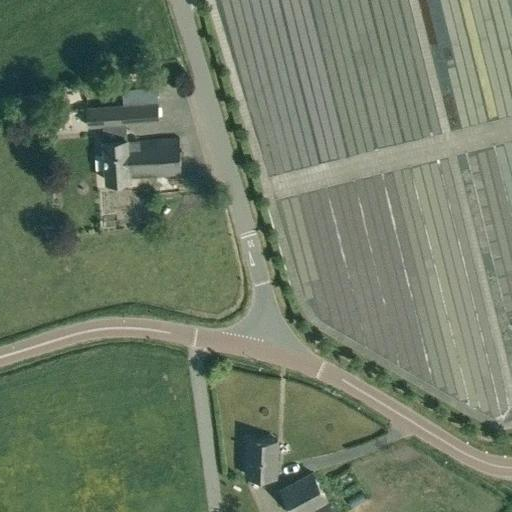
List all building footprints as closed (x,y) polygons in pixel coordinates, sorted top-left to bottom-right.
[(24,112),(39,110),(37,94),(22,96),(24,112)] [(156,101),(86,107),(87,126),(101,125),(106,181),(129,179),(129,176),(181,171),(178,137),(126,141),(125,123),(158,120),(156,101)] [(247,437),(245,475),(278,477),(280,438),(247,437)] [(313,469),(279,488),(292,511),(305,511),(330,499),(313,469)] [(333,511),(329,503),(312,511),(333,511)]
